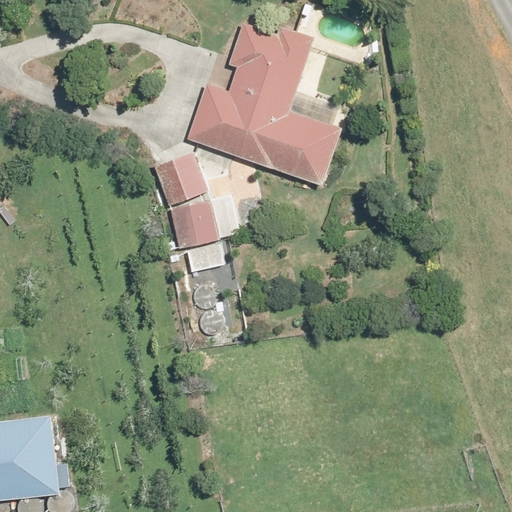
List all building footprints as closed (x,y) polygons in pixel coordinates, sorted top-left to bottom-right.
[(314,42),(247,20),(233,64),(242,67),(234,92),(209,84),(191,139),(325,183),(343,128),(292,111),(314,42)] [(222,242),(198,155),(162,165),(186,252),(222,242)] [(229,264),(225,244),(190,252),(194,272),(229,264)] [(223,288),(200,291),(205,334),(228,331),(223,288)] [(0,499),(62,492),(52,413),(0,419),(0,499)]
